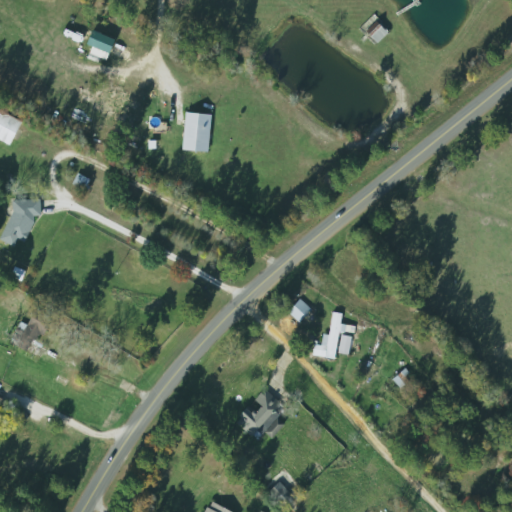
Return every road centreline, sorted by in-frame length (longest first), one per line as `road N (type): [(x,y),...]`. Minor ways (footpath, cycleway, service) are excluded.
road 1 (secondary): [(511,75),(238,300),(150,401),(80,511)]
road 2 (residential): [(238,300),(357,416),(438,511)]
